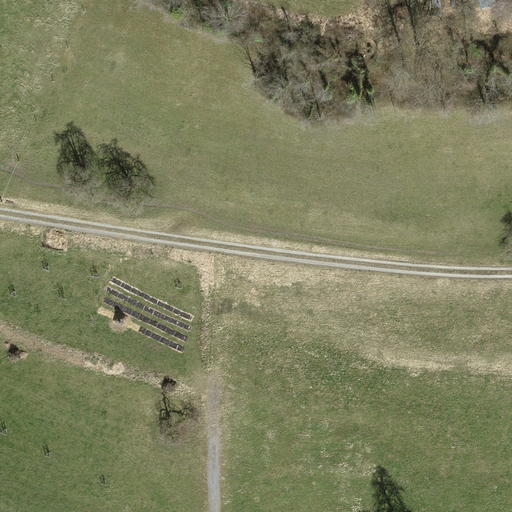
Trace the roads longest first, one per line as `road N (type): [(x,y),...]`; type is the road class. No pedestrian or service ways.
road 1 (track): [(0,214),(375,274),(511,274)]
road 2 (track): [(211,511),(209,375)]
